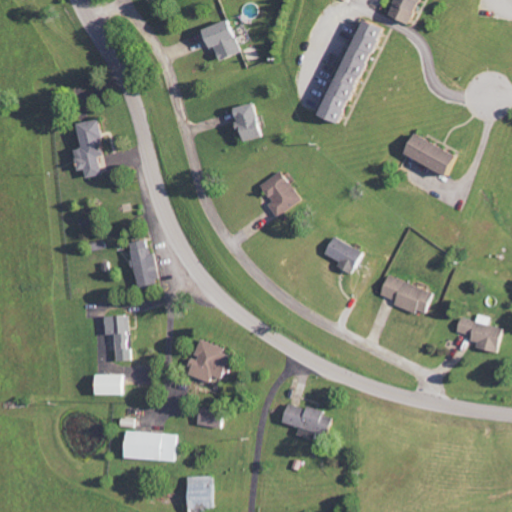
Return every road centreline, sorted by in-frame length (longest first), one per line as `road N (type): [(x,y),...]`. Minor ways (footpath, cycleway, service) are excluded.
road 1 (tertiary): [(511,412),(411,395),(353,375),(275,334),(212,285),(169,217),(132,90),(83,0)]
road 2 (residential): [(444,402),(418,368),(299,302),(255,265),(216,211),(171,66),(149,28),(122,6),(91,14)]
